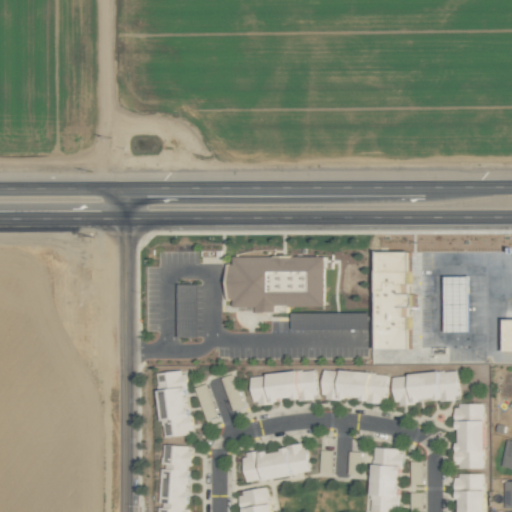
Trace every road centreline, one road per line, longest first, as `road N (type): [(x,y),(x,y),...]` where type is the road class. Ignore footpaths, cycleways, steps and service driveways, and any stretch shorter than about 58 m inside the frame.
road 1 (primary): [(511,186),(0,187)]
road 2 (primary): [(0,216),(511,215)]
road 3 (residential): [(432,511),(432,451),(423,439),(335,420),(285,422),(224,438),(216,511)]
road 4 (residential): [(123,511),(121,189)]
